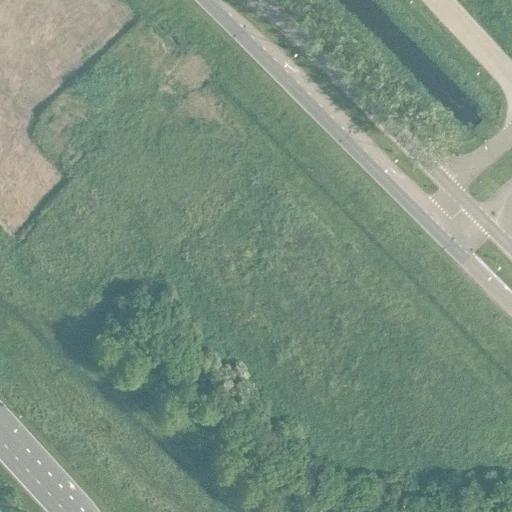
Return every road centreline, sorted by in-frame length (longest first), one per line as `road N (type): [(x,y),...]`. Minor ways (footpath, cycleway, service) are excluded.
road 1 (primary): [(202,0),(439,234)]
road 2 (primary): [(451,189),(256,0)]
